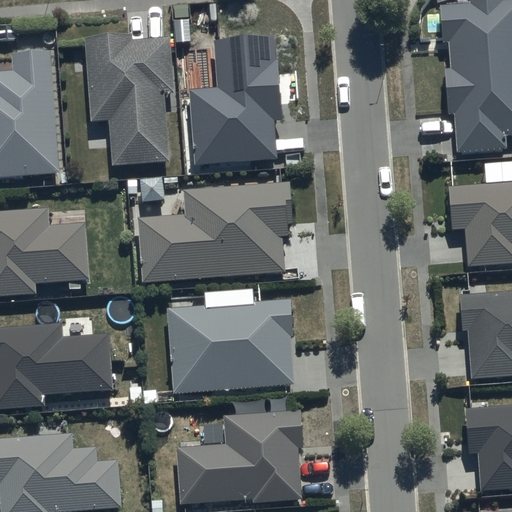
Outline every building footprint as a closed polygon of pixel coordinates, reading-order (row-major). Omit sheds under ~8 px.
[(511,0),(500,0),(440,4),(442,42),(449,42),(450,68),(444,68),(447,115),(455,114),(457,151),(503,148),(503,135),(511,134),(511,0)] [(132,34),(84,38),(90,121),(108,120),(112,166),(169,162),(164,93),(174,92),(170,37),(132,40),(132,34)] [(275,36),(213,41),(216,88),(188,90),(193,165),(277,159),(274,120),(281,120),(275,36)] [(50,49),(11,52),(12,71),(0,71),(0,177),(59,173),(50,49)] [(289,181),(182,189),(184,215),(138,219),(143,281),(283,271),(280,237),(288,236),(287,225),(292,225),(289,181)] [(511,182),(447,187),(450,230),(464,228),(467,267),(511,264),(511,182)] [(48,208),(0,211),(0,297),(37,295),(36,282),(88,279),(84,223),(49,225),(48,208)] [(511,291),(460,295),(462,331),(470,331),(473,379),(511,376),(511,291)] [(290,300),(168,309),(175,393),(293,384),(289,337),(293,337),(290,300)] [(61,323),(0,327),(0,409),(45,406),(45,395),(113,391),(109,334),(62,338),(61,323)] [(511,407),(466,411),(469,454),(479,453),(481,492),(511,490),(511,407)] [(224,443),(175,446),(179,505),(254,500),(254,504),(302,501),(299,450),(304,449),(301,410),(222,415),(224,443)] [(71,435),(0,439),(0,511),(85,511),(123,510),(120,459),(97,460),(97,447),(72,449),(71,435)]
